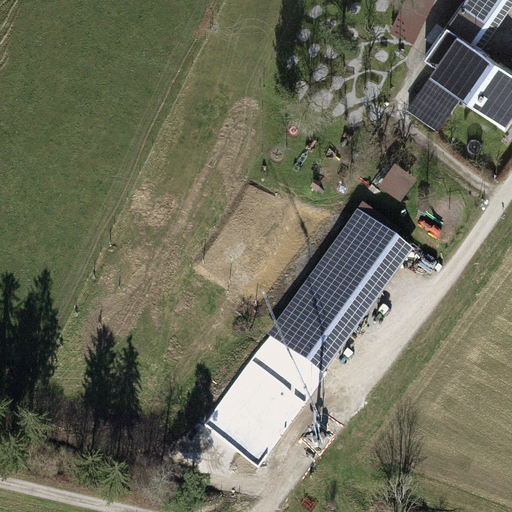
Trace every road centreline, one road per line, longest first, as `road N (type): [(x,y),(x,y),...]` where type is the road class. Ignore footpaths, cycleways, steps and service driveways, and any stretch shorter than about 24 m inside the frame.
road 1 (track): [(279,492),(115,455),(0,418)]
road 2 (unclassified): [(511,184),(361,393)]
road 3 (track): [(266,511),(361,393)]
road 4 (track): [(142,511),(0,477)]
